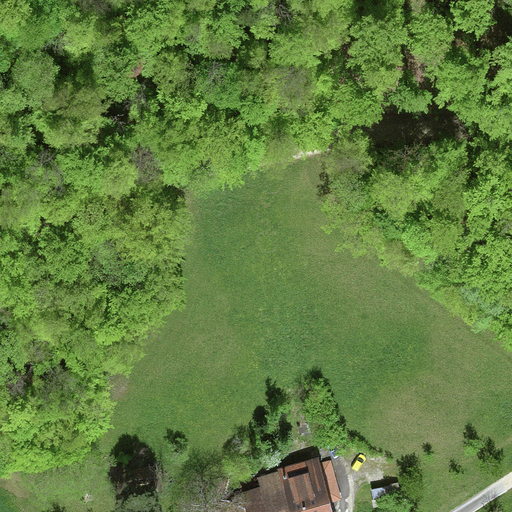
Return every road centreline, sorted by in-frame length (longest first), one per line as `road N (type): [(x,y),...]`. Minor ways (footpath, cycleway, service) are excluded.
road 1 (track): [(335,136),(255,176),(86,214),(0,246)]
road 2 (track): [(511,127),(395,126),(335,136)]
road 3 (track): [(354,0),(335,136)]
